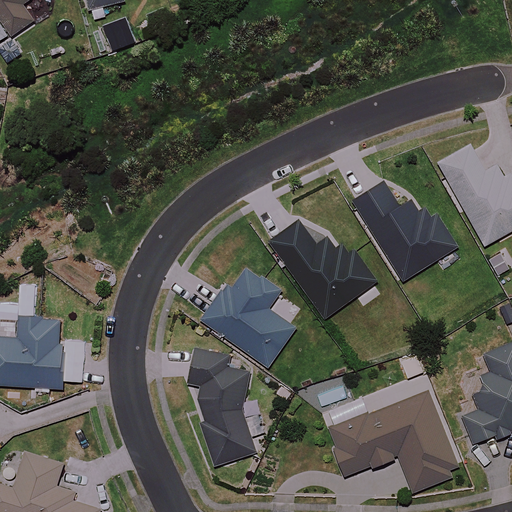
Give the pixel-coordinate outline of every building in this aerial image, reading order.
[(25,5),(32,0),(0,0),(0,18),(13,37),(36,22),(25,5)] [(84,0),(88,12),(92,11),(95,21),(109,18),(107,7),(125,3),(124,0),(84,0)] [(511,170),(505,174),(500,164),(487,171),(473,145),(440,163),(486,247),(511,232),(511,170)] [(404,208),(388,183),(355,204),(405,281),(458,247),(435,213),(424,220),(412,202),(404,208)] [(326,318),(377,281),(355,250),(352,253),(346,244),(337,251),(328,238),(319,244),(302,221),(272,243),(326,318)] [(280,291),(249,269),(234,289),(229,285),(202,322),(268,369),(297,329),(268,309),(280,291)] [(21,320),(0,318),(0,385),(65,389),(67,346),(61,346),(62,319),(22,316),(21,320)] [(465,417),(476,445),(495,437),(497,441),(511,434),(511,346),(487,357),(493,372),(482,376),(487,389),(474,394),(481,410),(465,417)] [(230,357),(197,350),(189,385),(197,387),(208,423),(203,424),(216,466),(257,454),(244,401),(250,373),(228,368),(230,357)] [(425,372),(418,356),(402,363),(408,379),(425,372)] [(461,475),(432,392),(330,428),(347,477),(401,458),(414,492),(461,475)] [(65,463),(27,451),(15,489),(0,484),(0,511),(101,511),(102,511),(73,502),(76,494),(57,488),(65,463)]
